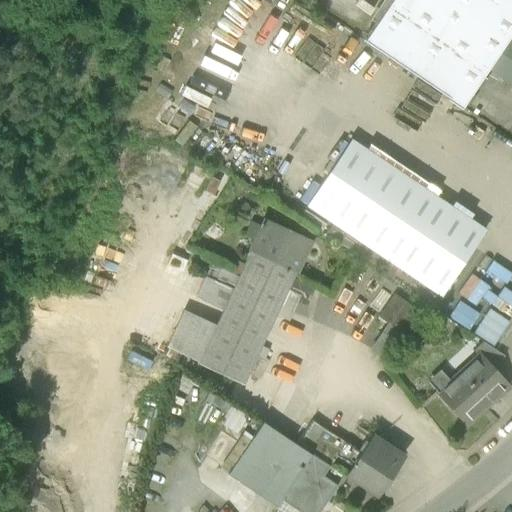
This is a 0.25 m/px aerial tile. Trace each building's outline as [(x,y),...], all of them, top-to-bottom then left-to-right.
[(511,0),(392,0),(367,38),(468,106),(494,68),(511,80),(511,0)] [(441,297),(487,229),(354,139),(308,207),(441,297)] [(315,243),(267,221),(250,260),(298,282),(315,243)] [(298,282),(250,260),(241,279),(230,274),(225,285),(209,277),(200,298),(226,309),(218,327),(187,313),(169,354),(250,390),(281,319),(290,323),(301,298),(292,294),(298,282)] [(449,314),(469,326),(478,310),(458,298),(449,314)] [(486,306),(474,333),(496,343),(509,316),(486,306)] [(437,393),(466,426),(509,389),(481,356),(437,393)] [(178,374),(171,391),(204,405),(211,388),(178,374)] [(316,423),(301,447),(316,457),(332,467),(337,470),(344,460),(353,446),(316,423)] [(282,510),(283,507),(316,457),(301,447),(268,426),(257,443),(248,437),(228,470),(235,475),(232,479),(282,510)] [(383,502),(412,458),(379,436),(366,455),(353,446),(344,460),(356,468),(349,479),(383,502)] [(332,467),(316,457),(283,507),(290,511),(323,511),(339,489),(324,479),(332,467)]
